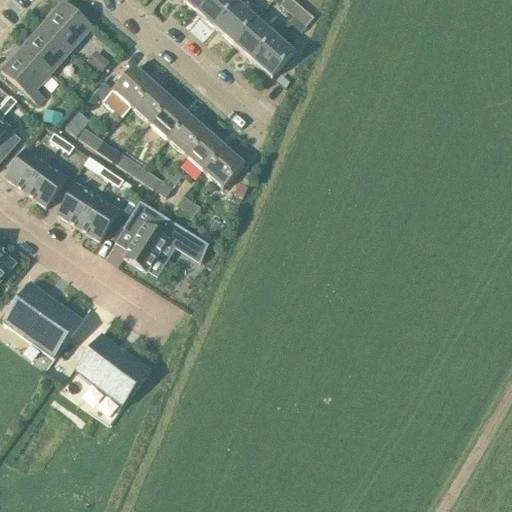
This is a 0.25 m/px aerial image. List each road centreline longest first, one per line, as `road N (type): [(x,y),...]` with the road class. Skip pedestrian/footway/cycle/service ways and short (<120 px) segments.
road 1 (residential): [(170,328),(0,212)]
road 2 (residential): [(265,129),(113,0)]
